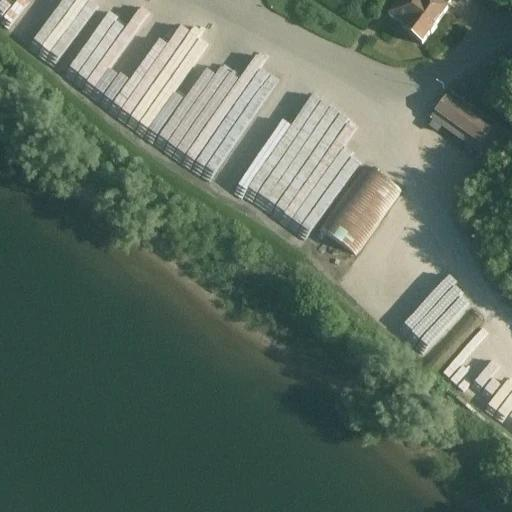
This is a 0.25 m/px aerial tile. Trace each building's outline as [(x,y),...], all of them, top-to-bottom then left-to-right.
[(78,0),(38,53),(63,73),(112,10),(98,0),(78,0)] [(452,0),(399,0),(388,16),(404,28),(402,31),(422,46),(447,10),(446,9),(452,0)] [(281,119),(304,90),(286,76),(263,105),(281,119)] [(508,137),(449,94),(431,120),(490,163),(508,137)] [(255,204),(307,241),(370,151),(342,132),(308,180),(305,178),(304,181),(288,170),(268,198),(262,194),(255,204)] [(358,257),(401,193),(365,168),(319,232),(358,257)] [(340,281),(388,324),(430,277),(397,248),(414,229),(398,215),(340,281)]
